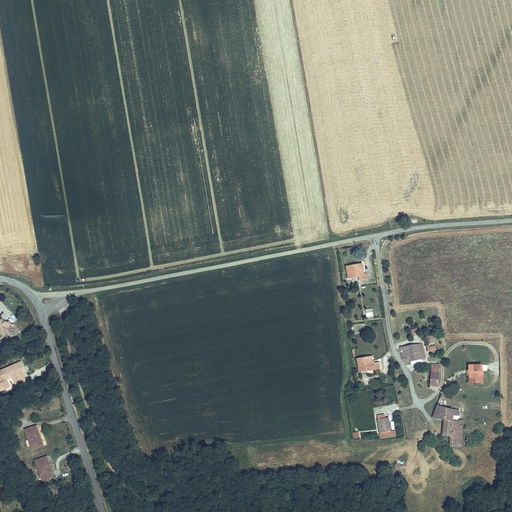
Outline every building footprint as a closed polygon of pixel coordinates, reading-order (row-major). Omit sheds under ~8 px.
[(362,264),(346,267),(348,278),(359,276),(360,281),(367,279),(366,275),(364,275),(362,264)] [(0,328),(4,333),(7,330),(9,333),(12,336),(19,330),(14,323),(11,326),(6,321),(5,322),(2,319),(0,320),(0,328)] [(7,330),(4,333),(0,328),(0,332),(4,337),(9,333),(7,330)] [(425,357),(422,344),(400,348),(403,360),(406,365),(410,364),(410,361),(425,357)] [(371,356),(357,358),(359,372),(380,369),(379,362),(375,363),(375,365),(372,366),(371,361),(371,356)] [(26,381),(23,375),(22,376),(21,373),(26,371),(22,362),(0,371),(0,391),(10,387),(7,380),(13,377),(14,380),(17,379),(19,384),(26,381)] [(439,372),(440,365),(432,364),(431,372),(439,372)] [(481,365),(469,365),(469,370),(469,375),(470,383),(482,382),(481,365)] [(438,386),(439,372),(431,372),(430,386),(438,386)] [(452,410),(438,406),(434,418),(444,420),(451,421),(451,416),(458,416),(458,411),(452,410)] [(384,414),(377,415),(380,433),(390,431),(388,418),(385,418),(384,414)] [(451,421),(444,420),(443,435),(450,436),(450,446),(462,447),(463,425),(468,425),(468,421),(462,421),(462,422),(451,421)] [(36,425),(25,428),(31,448),(42,445),(36,425)] [(481,445),(481,437),(467,436),(467,445),(481,445)] [(46,455),(35,459),(43,483),(54,479),(46,455)]
